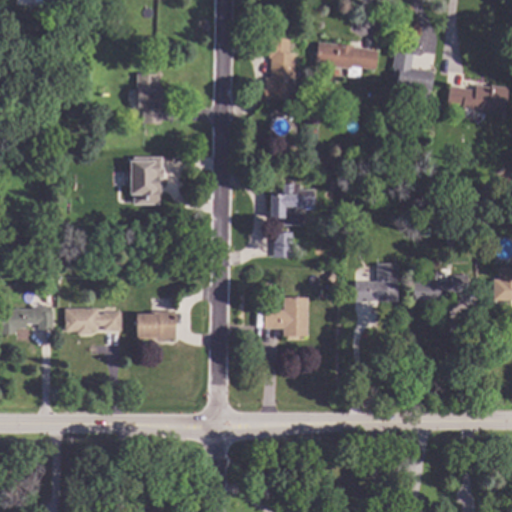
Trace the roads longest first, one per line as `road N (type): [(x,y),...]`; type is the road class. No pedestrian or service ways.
road 1 (residential): [(221,0),(216,511)]
road 2 (tertiary): [(0,425),(511,422)]
